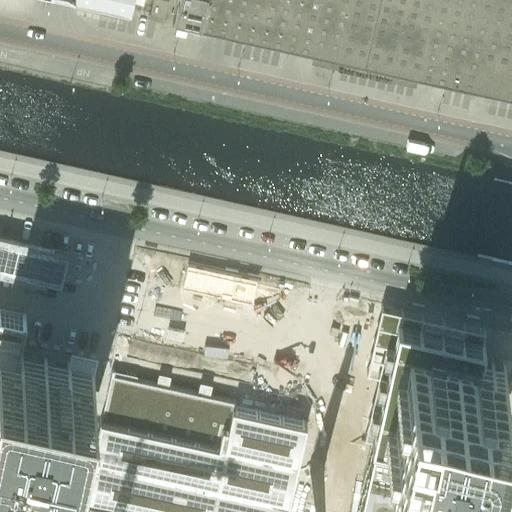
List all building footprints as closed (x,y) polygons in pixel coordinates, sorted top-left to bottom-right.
[(73,0),(130,13),(132,0),(73,0)] [(152,0),(149,17),(162,20),(167,1),(164,0),(152,0)] [(511,0),(179,0),(174,23),(511,98),(511,0)] [(0,269),(60,283),(67,253),(0,238),(0,269)] [(346,340),(372,345),(379,313),(352,308),(346,340)] [(0,427),(25,315),(0,309),(0,427)] [(346,371),(365,363),(358,346),(339,354),(346,371)] [(412,347),(391,443),(487,464),(508,368),(412,347)] [(0,348),(0,451),(1,451),(21,456),(24,457),(45,461),(48,462),(68,466),(72,467),(72,464),(79,435),(79,432),(86,404),(86,401),(93,373),(93,369),(90,369),(70,364),(67,363),(46,359),(43,358),(22,354),(19,353),(17,352),(0,348)] [(100,417),(81,499),(84,499),(85,500),(94,502),(128,509),(129,509),(131,510),(133,510),(140,511),(285,511),(306,422),(233,406),(235,401),(208,395),(209,391),(197,388),(197,392),(167,386),(168,382),(156,379),(155,383),(135,379),(136,375),(113,370),(113,369),(111,368),(101,417),(100,417)] [(376,443),(360,511),(457,511),(469,463),(376,443)]
